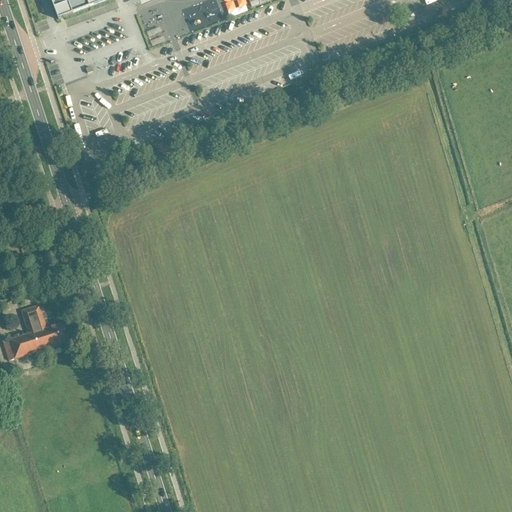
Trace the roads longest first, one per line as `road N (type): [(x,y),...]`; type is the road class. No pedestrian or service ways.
road 1 (track): [(511,14),(84,197)]
road 2 (secondary): [(165,511),(68,205)]
road 3 (secondary): [(68,205),(1,0)]
